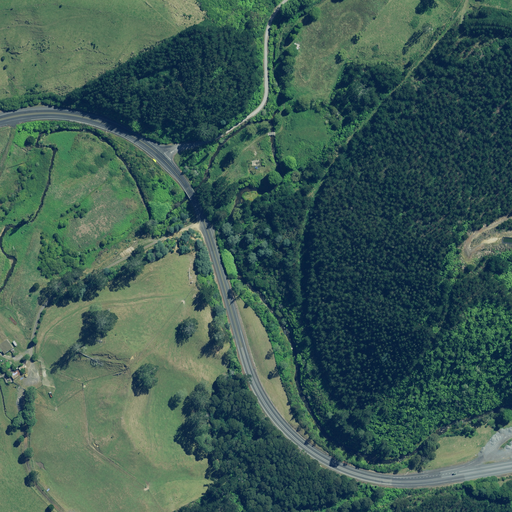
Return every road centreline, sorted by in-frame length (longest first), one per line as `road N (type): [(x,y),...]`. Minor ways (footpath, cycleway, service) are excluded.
road 1 (trunk): [(159,153),(201,214),(256,388),(306,448),(378,473),(511,456)]
road 2 (track): [(468,0),(328,165),(302,277),(323,380)]
road 3 (unclassified): [(159,153),(259,109),(268,25),(286,0)]
road 4 (trunk): [(0,116),(85,113),(159,153)]
